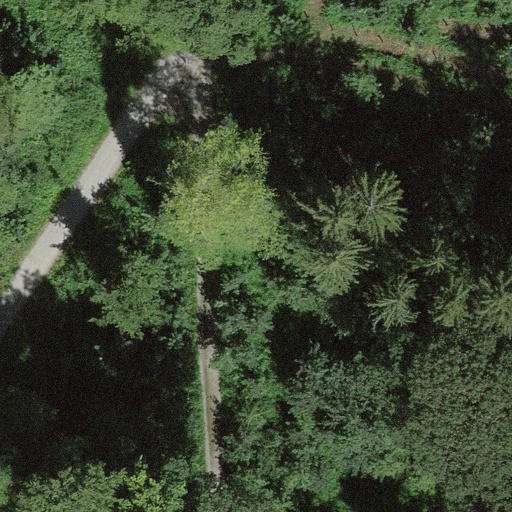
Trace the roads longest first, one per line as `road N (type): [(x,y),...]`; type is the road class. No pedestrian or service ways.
road 1 (track): [(237,511),(219,0)]
road 2 (track): [(222,0),(0,315)]
